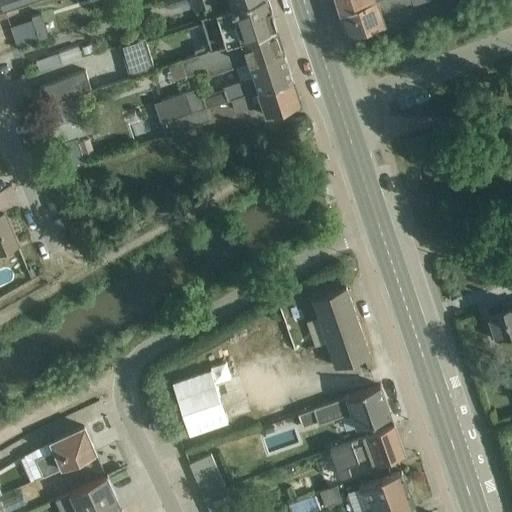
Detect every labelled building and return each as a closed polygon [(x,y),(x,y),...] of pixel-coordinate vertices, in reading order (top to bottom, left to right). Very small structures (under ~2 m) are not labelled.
[(0,0),(0,3),(4,15),(45,0),(0,0)] [(217,0),(190,0),(194,10),(218,2),(217,0)] [(195,49),(197,54),(275,25),(267,0),(263,0),(232,11),(202,21),(209,44),(195,49)] [(227,0),(232,11),(263,0),(227,0)] [(332,0),(337,11),(367,0),(332,0)] [(346,36),(384,22),(375,0),(367,0),(337,11),(346,36)] [(42,16),(32,19),(39,42),(49,39),(42,16)] [(235,65),(283,48),(275,25),(197,54),(169,63),(174,80),(207,67),(209,73),(235,65)] [(145,40),(120,48),(130,76),(155,68),(145,40)] [(80,48),(37,62),(40,72),(83,58),(80,48)] [(207,106),(231,98),(293,78),(283,48),(235,65),(241,80),(224,85),(225,90),(204,97),(199,86),(162,98),(163,100),(155,103),(161,121),(207,106)] [(86,71),(40,86),(46,104),(92,89),(86,71)] [(286,106),(301,101),(293,78),(231,98),(235,111),(262,102),(267,116),(287,110),(286,106)] [(83,96),(37,109),(47,144),(94,132),(83,96)] [(207,106),(161,121),(166,135),(211,119),(207,106)] [(90,137),(80,141),(86,157),(96,154),(90,137)] [(0,252),(18,245),(5,214),(0,215),(0,252)] [(329,346),(364,334),(347,286),(342,288),(313,298),(322,329),(311,333),(315,346),(327,343),(329,346)] [(511,334),(511,302),(502,306),(503,308),(490,313),(493,323),(490,324),(494,335),(497,334),(498,337),(511,332),(511,334)] [(233,325),(173,359),(178,367),(237,335),(233,325)] [(364,334),(329,346),(336,367),(360,358),(371,355),(364,334)] [(211,369),(173,382),(190,433),(228,420),(211,369)] [(314,408),(299,413),(303,427),(351,411),(356,426),(393,414),(382,384),(314,408)] [(396,425),(331,449),(338,467),(340,466),(340,467),(340,468),(341,469),(341,470),(342,471),(343,472),(344,472),(345,473),(346,473),(347,473),(348,472),(349,472),(350,471),(350,470),(351,469),(351,468),(351,467),(351,466),(351,465),(350,465),(350,464),(369,457),(373,466),(407,455),(396,425)] [(26,456),(21,458),(32,481),(96,451),(85,426),(25,455),(26,456)] [(204,497),(227,488),(212,454),(190,463),(204,497)] [(405,511),(418,508),(404,468),(357,484),(358,486),(348,490),(356,510),(360,509),(360,511),(405,511)] [(62,472),(26,489),(33,506),(70,489),(62,472)] [(121,511),(123,511),(107,476),(57,501),(62,511),(121,511)] [(227,488),(204,497),(211,511),(247,511),(235,485),(227,488)] [(338,485),(320,492),(325,507),(343,500),(338,485)] [(286,511),(310,511),(318,510),(315,496),(285,503),(286,511)]
